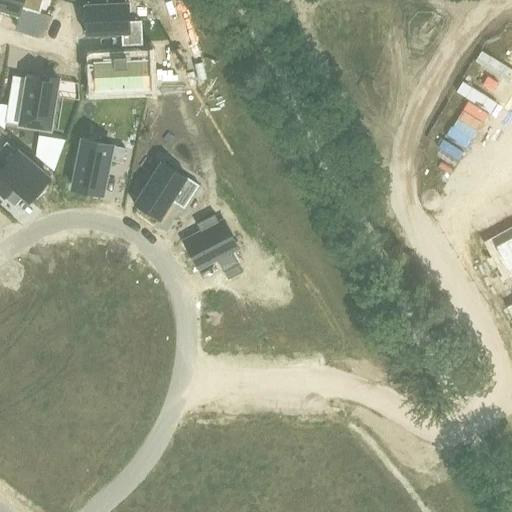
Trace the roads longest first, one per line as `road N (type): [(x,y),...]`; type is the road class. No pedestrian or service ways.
road 1 (track): [(511,508),(243,0)]
road 2 (residential): [(180,385),(179,287),(142,238),(90,217),(63,219),(0,251)]
road 3 (residential): [(511,390),(477,278),(436,211),(511,170)]
road 4 (residential): [(93,511),(157,444),(180,385)]
road 5 (residential): [(180,385),(329,386)]
